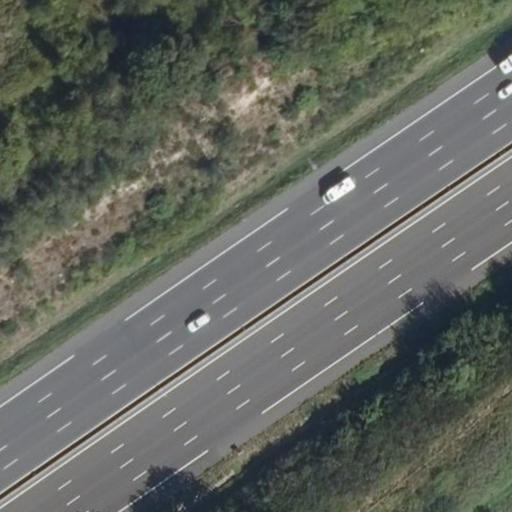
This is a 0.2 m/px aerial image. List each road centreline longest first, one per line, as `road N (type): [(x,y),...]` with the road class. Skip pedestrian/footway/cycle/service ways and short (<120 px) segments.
road 1 (motorway): [(511,98),(0,449)]
road 2 (motorway): [(60,511),(511,203)]
